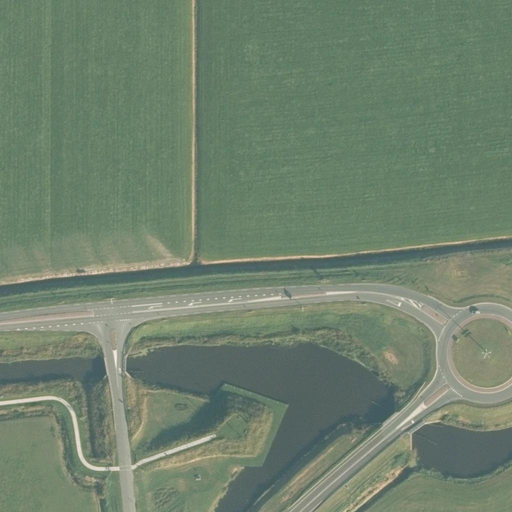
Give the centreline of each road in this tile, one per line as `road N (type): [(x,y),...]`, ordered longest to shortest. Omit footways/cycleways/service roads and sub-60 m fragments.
road 1 (primary): [(460,317),(426,299),(370,287),(123,302)]
road 2 (primary): [(124,315),(367,295),(412,309),(445,338)]
road 3 (tertiary): [(129,511),(116,375)]
road 4 (trunk): [(300,511),(395,429)]
